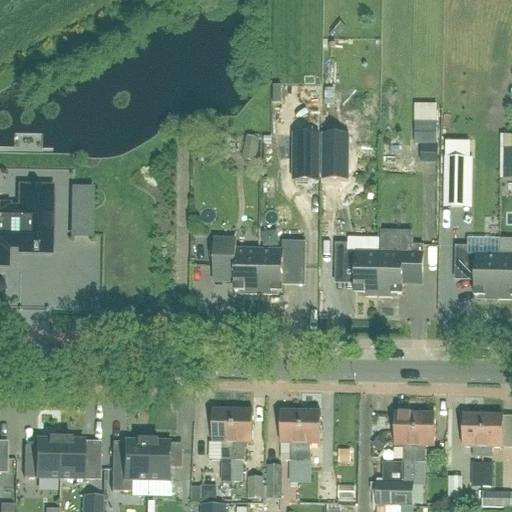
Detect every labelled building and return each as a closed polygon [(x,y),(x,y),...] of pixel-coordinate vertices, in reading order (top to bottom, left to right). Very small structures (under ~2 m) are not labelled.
[(295,138),(294,182),(319,182),(320,138),(295,138)] [(347,183),(348,139),(323,138),(322,182),(347,183)] [(0,267),(6,268),(6,253),(6,246),(20,246),(19,254),(21,254),(21,253),(22,253),(48,253),(48,254),(49,254),(51,190),(21,189),(20,210),(7,210),(7,207),(0,207),(0,267)] [(198,261),(208,263),(211,244),(201,242),(198,261)] [(239,296),(258,297),(259,252),(236,251),(236,242),(229,242),(214,242),(214,268),(213,284),(234,284),(234,294),(239,294),(239,296)] [(283,252),(259,252),(258,297),(278,297),(278,295),(282,295),(283,270),(305,270),(305,245),(283,244),(283,252)] [(335,246),(335,271),(355,271),(354,296),(359,296),(359,299),(378,299),(379,254),(347,254),(348,246),(335,246)] [(411,255),(379,254),(378,299),(398,300),(398,297),(402,297),(403,286),(423,287),(423,247),(411,247),(411,255)] [(479,301),(498,302),(499,257),(467,256),(468,248),(455,248),(455,273),(475,274),(474,299),(479,299),(479,301)] [(511,256),(499,257),(498,302),(511,302),(511,256)] [(70,269),(54,269),(55,296),(71,295),(70,269)] [(185,434),(196,433),(194,412),(183,413),(185,434)] [(232,445),(233,413),(212,413),(212,444),(222,445),(221,460),(221,484),(231,485),(232,445)] [(242,485),(242,461),(242,445),(253,445),(253,414),(233,413),(232,445),(231,485),(242,485)] [(290,485),(300,486),(301,415),(280,415),(280,446),(281,446),(280,463),(290,463),(290,485)] [(321,415),(301,415),(300,486),(309,486),(310,447),(320,447),(321,415)] [(413,507),(415,417),(395,416),(394,448),(403,448),(403,464),(384,464),(383,486),(378,485),(377,506),(413,507)] [(415,417),(413,507),(423,507),(424,465),(425,465),(425,449),(435,449),(435,417),(415,417)] [(482,458),(482,418),(463,418),(462,450),(473,450),(473,458),(482,458)] [(482,418),(482,458),(491,458),(491,450),(502,451),(502,418),(482,418)] [(23,480),(59,481),(60,441),(49,440),(49,442),(36,442),(36,456),(24,456),(23,480)] [(60,441),(59,481),(82,481),(83,443),(71,443),(71,441),(60,441)] [(131,482),(147,483),(148,442),(137,442),(137,444),(124,444),(124,450),(112,450),(111,494),(131,494),(131,482)] [(148,442),(147,483),(170,483),(171,470),(182,470),(183,451),(171,451),(171,445),(159,444),(159,443),(148,442)] [(482,489),(482,465),(472,465),(471,489),(482,489)] [(493,466),(482,465),(482,489),(481,509),(491,509),(511,509),(511,496),(491,496),(492,489),(493,489),(493,466)] [(282,502),(282,468),(267,468),(267,502),(282,502)] [(462,495),(462,475),(451,475),(451,495),(462,495)] [(263,501),(263,480),(248,480),(248,501),(263,501)] [(355,501),(355,489),(338,488),(338,501),(355,501)] [(202,489),(202,502),(215,503),(215,494),(211,489),(202,489)]
